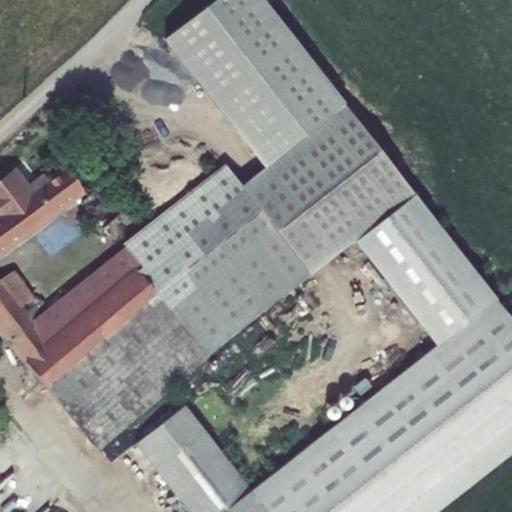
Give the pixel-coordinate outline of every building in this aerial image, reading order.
[(261,0),(211,0),(170,32),(272,163),(344,106),(261,0)] [(4,283),(1,279),(0,279),(0,324),(48,391),(98,447),(207,353),(412,193),(344,106),(272,163),(242,187),(164,252),(61,337),(46,316),(15,274),(4,283)] [(147,233),(164,252),(242,187),(191,121),(115,179),(140,212),(134,218),(147,233)] [(0,218),(0,254),(85,191),(90,198),(82,204),(103,231),(127,213),(106,184),(90,162),(72,175),(69,171),(51,184),(47,178),(29,191),(15,172),(0,183),(0,214),(2,217),(0,218)] [(511,313),(418,203),(365,248),(434,335),(251,481),(188,402),(138,438),(191,511),(433,511),(511,449),(511,313)] [(164,252),(147,233),(46,316),(61,337),(164,252)]
